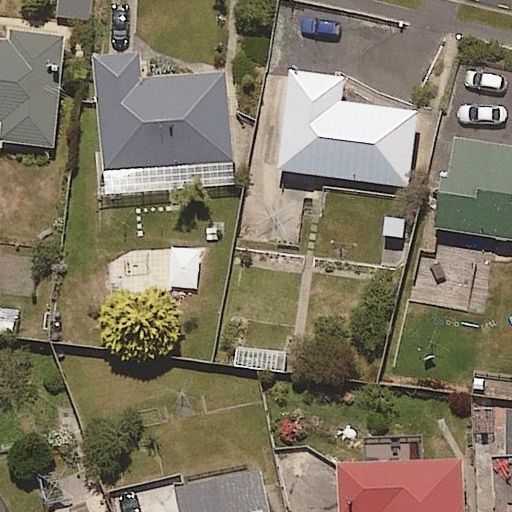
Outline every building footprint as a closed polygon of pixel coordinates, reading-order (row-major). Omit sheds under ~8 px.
[(96,0),(59,0),(57,18),(92,24),(96,0)] [(75,41),(24,34),(22,44),(0,41),(0,125),(6,126),(4,143),(61,151),(75,41)] [(154,57),(106,60),(113,173),(242,165),(236,76),(155,81),(154,57)] [(357,80),(302,73),(289,170),(414,187),(424,115),(354,106),(357,80)] [(511,147),(468,141),(462,180),(452,179),(445,229),(511,238),(511,147)] [(0,338),(20,339),(22,309),(0,308),(0,338)] [(473,511),(472,466),(351,470),(352,511),(473,511)] [(282,511),(277,479),(189,494),(191,511),(282,511)]
